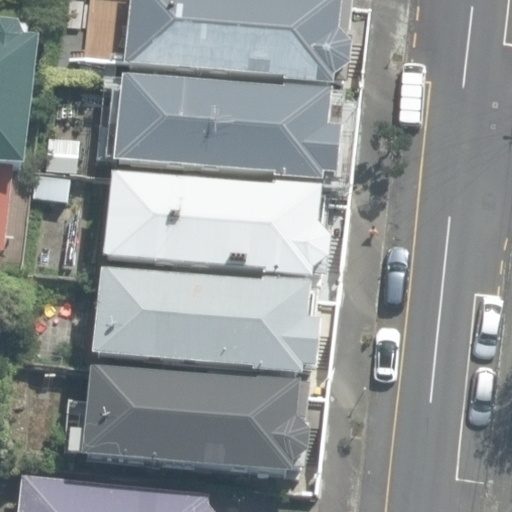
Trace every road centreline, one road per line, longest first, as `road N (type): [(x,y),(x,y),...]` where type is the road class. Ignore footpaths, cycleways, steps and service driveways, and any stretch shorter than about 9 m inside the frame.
road 1 (residential): [(418,511),(453,152)]
road 2 (residential): [(453,152),(470,0)]
